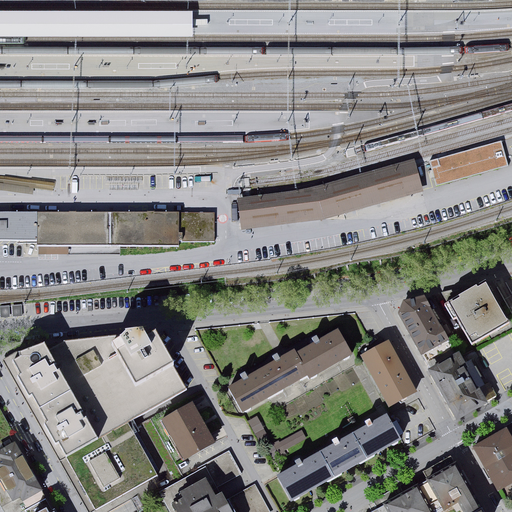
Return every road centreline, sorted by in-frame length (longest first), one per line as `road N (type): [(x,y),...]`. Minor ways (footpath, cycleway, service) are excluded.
road 1 (residential): [(277,511),(166,317)]
road 2 (residential): [(166,317),(377,296)]
road 3 (residential): [(0,330),(166,317)]
road 4 (residential): [(377,296),(453,439)]
road 5 (residential): [(0,381),(72,511)]
road 6 (residential): [(453,439),(325,511)]
road 7 (residential): [(377,296),(511,260)]
